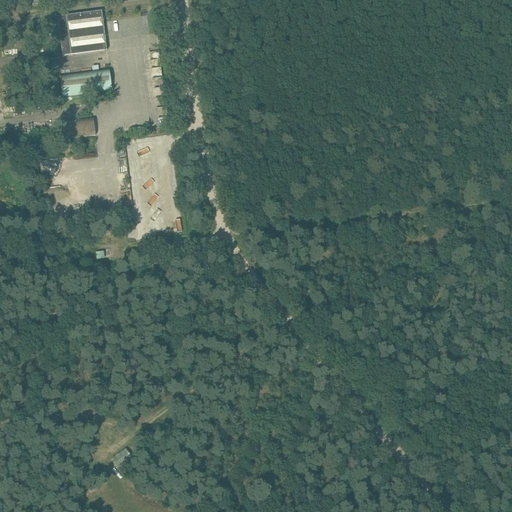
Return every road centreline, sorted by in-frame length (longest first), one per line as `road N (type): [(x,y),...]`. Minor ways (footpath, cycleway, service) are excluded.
road 1 (track): [(182,0),(209,191),(231,248),(446,511)]
road 2 (track): [(38,511),(285,317)]
